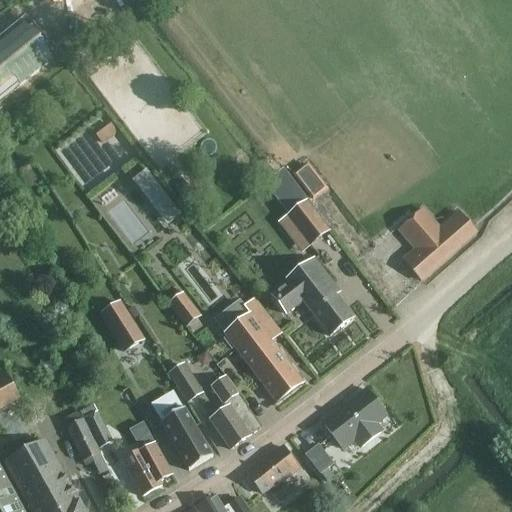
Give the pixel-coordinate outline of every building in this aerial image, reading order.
[(0,112),(56,66),(28,33),(0,56),(0,112)] [(102,145),(117,133),(110,124),(95,136),(102,145)] [(92,134),(62,153),(85,189),(115,170),(92,134)] [(308,164),(293,176),(313,202),(328,190),(308,164)] [(146,171),(133,181),(138,188),(146,199),(145,199),(156,213),(167,228),(181,217),(159,189),(151,178),(146,171)] [(198,202),(188,187),(178,194),(188,209),(198,202)] [(330,233),(307,202),(286,217),(309,248),(330,233)] [(462,218),(444,234),(424,211),(398,233),(418,257),(407,266),(422,282),(476,235),(462,218)] [(290,285),(273,297),(288,316),(304,304),(330,339),(354,321),(330,290),(335,287),(316,262),(288,283),(290,285)] [(168,305),(185,329),(201,317),(183,293),(168,305)] [(235,349),(265,389),(277,404),(303,385),(271,342),(280,335),(254,299),(244,307),(239,301),(213,321),(227,338),(224,341),(232,351),(235,349)] [(99,316),(124,355),(145,342),(120,303),(99,316)] [(206,353),(196,359),(202,369),(212,363),(206,353)] [(53,360),(42,366),(48,376),(59,370),(53,360)] [(399,371),(394,366),(388,371),(393,377),(396,380),(402,375),(399,371)] [(201,394),(184,367),(170,376),(188,403),(201,394)] [(0,412),(19,402),(4,374),(0,376),(0,412)] [(226,410),(210,421),(219,435),(230,451),(261,430),(225,379),(212,388),(226,410)] [(409,390),(416,418),(431,414),(424,387),(409,390)] [(359,395),(321,424),(343,453),(355,444),(360,452),(384,433),(379,426),(389,418),(367,389),(366,389),(359,395)] [(128,416),(136,411),(139,410),(133,398),(131,399),(130,397),(106,411),(111,419),(120,414),(121,417),(127,414),(128,416)] [(184,410),(160,425),(189,473),(213,458),(184,410)] [(79,415),(63,422),(84,465),(92,461),(99,476),(108,472),(79,415)] [(108,433),(95,438),(102,456),(115,450),(108,433)] [(83,511),(82,509),(45,442),(5,464),(31,511),(83,511)] [(140,452),(121,462),(132,481),(142,498),(161,487),(163,486),(161,484),(173,477),(169,469),(164,460),(155,444),(142,452),(141,451),(140,452)] [(318,446),(304,456),(320,477),(328,470),(334,466),(318,446)] [(299,471),(295,464),(283,448),(248,475),(260,491),(263,495),(273,488),(274,489),(299,471)] [(22,511),(0,470),(0,511),(22,511)] [(280,508),(296,496),(289,486),(273,498),(280,508)] [(223,511),(215,498),(196,510),(197,511),(223,511)] [(231,511),(247,511),(240,500),(229,507),(231,511)]
